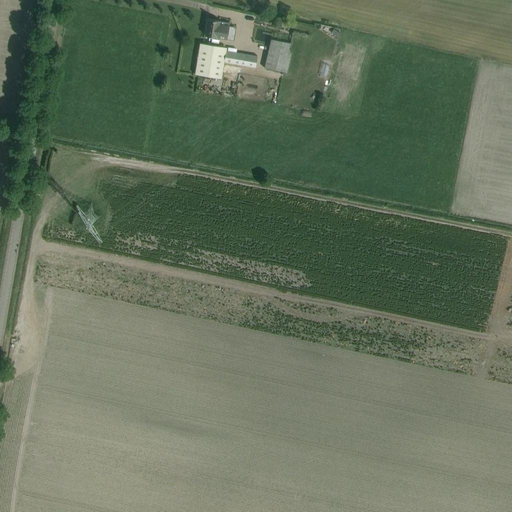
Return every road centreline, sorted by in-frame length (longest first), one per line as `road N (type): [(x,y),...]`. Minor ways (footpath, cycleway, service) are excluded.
road 1 (tertiary): [(0,333),(31,138)]
road 2 (tertiary): [(31,138),(54,0)]
